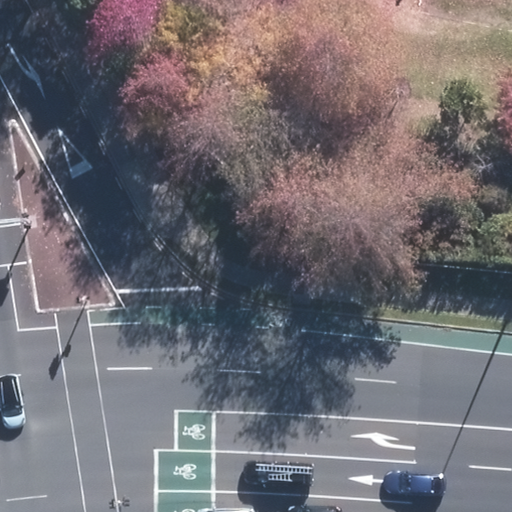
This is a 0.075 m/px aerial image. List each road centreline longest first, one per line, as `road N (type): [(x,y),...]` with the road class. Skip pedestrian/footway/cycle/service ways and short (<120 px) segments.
road 1 (secondary): [(0,43),(161,287),(324,450)]
road 2 (secondary): [(0,445),(324,450)]
road 3 (secondary): [(324,450),(511,466)]
